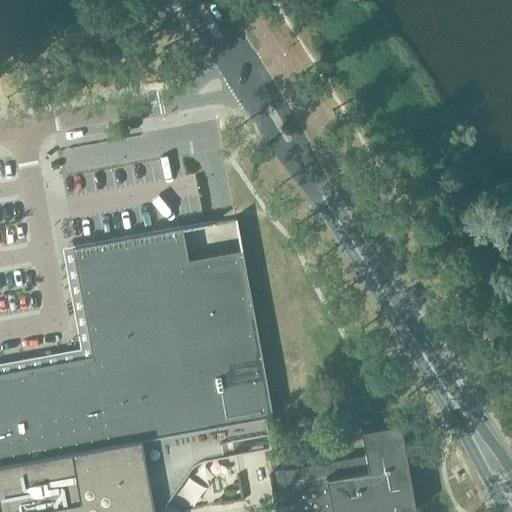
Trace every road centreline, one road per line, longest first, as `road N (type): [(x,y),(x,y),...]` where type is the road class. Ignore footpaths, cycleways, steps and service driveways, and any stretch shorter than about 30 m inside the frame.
road 1 (residential): [(0,131),(161,102),(232,78)]
road 2 (secondary): [(344,230),(456,409)]
road 3 (secondary): [(232,78),(344,230)]
road 4 (secondary): [(344,230),(255,65)]
